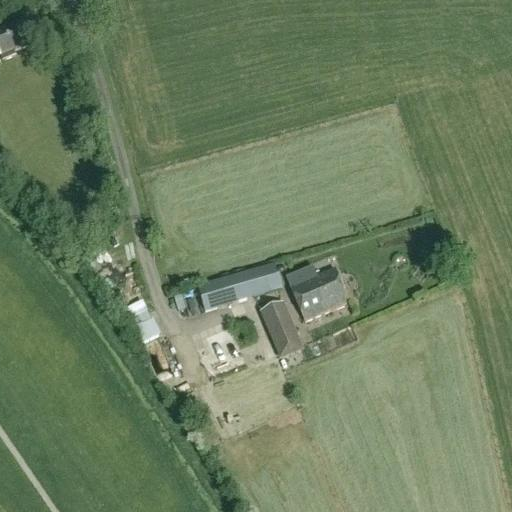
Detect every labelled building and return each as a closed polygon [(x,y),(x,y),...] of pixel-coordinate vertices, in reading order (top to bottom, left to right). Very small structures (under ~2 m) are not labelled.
[(12,53),(30,46),(25,33),(7,40),(12,53)] [(130,262),(112,267),(117,286),(135,281),(130,262)] [(262,270),(221,283),(229,308),(270,295),(262,270)] [(306,326),(350,305),(334,271),(318,278),(314,271),(285,282),(306,326)] [(209,287),(198,290),(205,316),(217,312),(209,287)] [(284,306),(260,316),(273,347),(297,336),(284,306)] [(156,340),(165,359),(180,351),(171,333),(156,340)]
